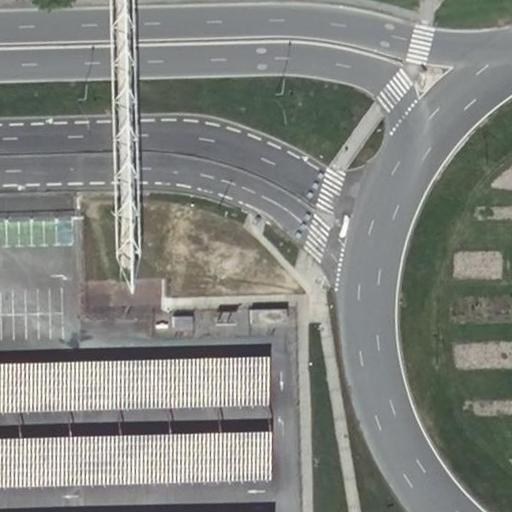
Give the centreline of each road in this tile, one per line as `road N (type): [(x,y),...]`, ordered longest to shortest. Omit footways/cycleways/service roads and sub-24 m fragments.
road 1 (secondary): [(511,48),(470,50),(285,18),(0,27)]
road 2 (secondary): [(0,64),(285,57),(345,63),(375,73),(404,99),(417,121),(415,150)]
road 3 (secondary): [(415,150),(372,254),(368,344),(405,459),(441,508)]
road 4 (secondary): [(511,60),(449,108),(415,150)]
